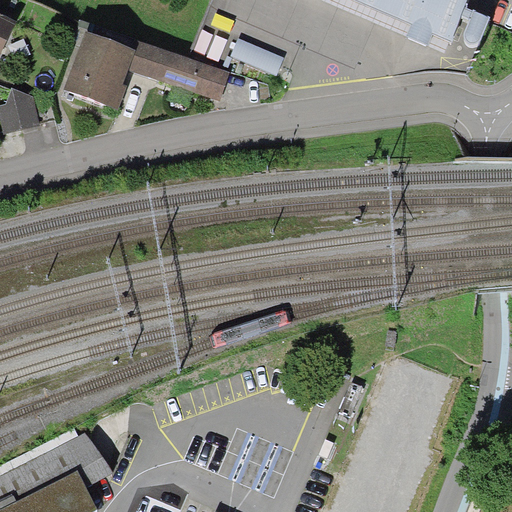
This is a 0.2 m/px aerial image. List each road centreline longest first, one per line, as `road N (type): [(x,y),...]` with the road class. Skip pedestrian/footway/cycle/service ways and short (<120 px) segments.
road 1 (residential): [(488,121),(435,97),(156,137),(0,177)]
road 2 (residential): [(488,386),(488,121)]
road 3 (residential): [(488,386),(446,511)]
